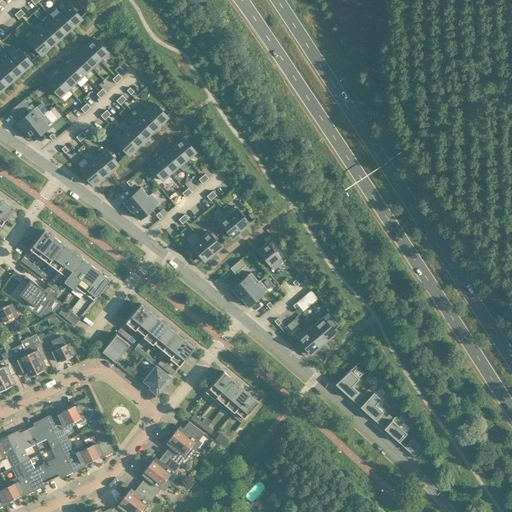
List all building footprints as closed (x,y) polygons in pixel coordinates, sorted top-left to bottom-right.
[(69,4),(61,11),(74,26),(82,19),(69,4)] [(61,11),(52,18),(66,34),(74,26),(61,11)] [(52,18),(44,26),(58,41),(66,34),(52,18)] [(44,26),(36,33),(49,48),(58,41),(44,26)] [(36,33),(28,40),(41,55),(49,48),(36,33)] [(94,37),(86,45),(100,60),(108,52),(94,37)] [(86,45),(78,52),(92,67),(100,60),(86,45)] [(19,48),(10,55),(24,71),(32,63),(19,48)] [(78,52),(70,60),(84,75),(92,67),(78,52)] [(10,55),(2,63),(16,78),(24,71),(10,55)] [(70,60),(62,67),(76,82),(84,75),(70,60)] [(2,63),(0,64),(0,76),(7,85),(16,78),(2,63)] [(62,67),(54,75),(68,90),(76,82),(62,67)] [(54,75),(46,82),(60,97),(68,90),(54,75)] [(24,99),(9,111),(15,118),(17,117),(19,120),(17,122),(24,131),(26,131),(43,115),(45,114),(44,113),(47,111),(41,102),(28,112),(25,108),(29,105),(24,99)] [(154,103),(146,110),(160,125),(168,117),(154,103)] [(146,110),(138,118),(152,132),(160,125),(146,110)] [(43,115),(26,131),(33,139),(52,123),(51,122),(45,114),(43,115)] [(138,118),(131,125),(144,140),(152,132),(138,118)] [(131,125),(123,133),(137,148),(144,140),(131,125)] [(123,133),(115,141),(129,155),(137,148),(123,133)] [(183,136),(174,143),(187,159),(196,152),(183,136)] [(174,143),(166,151),(179,166),(187,159),(174,143)] [(106,149),(97,156),(110,171),(118,164),(106,149)] [(166,151),(158,158),(171,173),(179,166),(166,151)] [(97,156),(88,163),(101,178),(110,171),(97,156)] [(158,158),(149,165),(162,180),(171,173),(158,158)] [(88,163),(80,170),(93,185),(101,178),(88,163)] [(141,187),(123,201),(131,211),(132,210),(148,196),(141,187)] [(148,196),(132,210),(140,219),(159,202),(151,193),(148,196)] [(4,200),(0,206),(0,224),(1,225),(14,207),(7,203),(4,202),(4,200)] [(235,206),(226,213),(241,230),(249,223),(235,206)] [(225,211),(216,218),(232,237),(241,230),(226,213),(225,211)] [(44,229),(29,249),(39,256),(54,236),(53,237),(50,235),(44,229)] [(208,231),(200,238),(212,254),(221,246),(208,231)] [(225,232),(221,235),(225,240),(229,236),(225,232)] [(54,236),(39,256),(48,263),(63,243),(62,244),(59,242),(54,236)] [(200,238),(191,245),(202,259),(204,261),(212,254),(200,238)] [(257,250),(273,269),(283,261),(282,260),(286,257),(273,239),(268,244),(267,242),(257,250)] [(63,243),(48,263),(57,270),(72,250),(71,251),(68,248),(63,243)] [(72,250),(57,270),(66,277),(80,258),(77,255),(72,250)] [(21,260),(30,267),(32,264),(23,257),(21,260)] [(66,277),(63,281),(73,288),(75,286),(91,264),(90,264),(89,265),(87,262),(81,257),(80,258),(66,277)] [(240,259),(230,268),(235,273),(245,265),(240,259)] [(39,274),(42,271),(32,264),(30,267),(39,274)] [(91,264),(75,286),(84,293),(100,271),(99,272),(96,269),(91,264)] [(42,271),(39,274),(46,279),(48,275),(42,271)] [(100,271),(84,293),(93,300),(109,279),(103,275),(99,273),(100,271)] [(251,272),(231,288),(239,298),(240,297),(240,296),(258,281),(251,272)] [(258,281),(240,296),(240,297),(248,305),(267,289),(267,288),(273,283),(266,274),(259,280),(258,281)] [(23,288),(18,294),(25,299),(27,300),(36,307),(39,302),(44,306),(45,305),(53,294),(56,291),(52,288),(48,285),(44,290),(43,289),(30,279),(23,288)] [(311,290),(306,294),(312,302),(317,298),(311,290)] [(63,302),(53,294),(45,305),(55,312),(63,302)] [(38,315),(44,306),(39,302),(36,307),(27,300),(23,306),(38,315)] [(0,321),(2,320),(3,321),(5,320),(14,315),(13,315),(17,313),(12,303),(8,305),(8,304),(0,307),(0,321)] [(141,303),(125,322),(134,329),(134,330),(150,310),(149,311),(146,309),(141,303)] [(38,315),(43,319),(55,312),(45,305),(44,306),(38,315)] [(325,306),(313,314),(317,320),(329,312),(325,306)] [(62,308),(59,312),(65,317),(67,314),(68,313),(62,308)] [(150,310),(134,330),(135,330),(136,328),(144,335),(143,336),(143,337),(159,318),(153,314),(149,312),(150,311),(150,310)] [(80,318),(77,316),(70,311),(68,313),(67,314),(65,317),(74,325),(80,318)] [(55,315),(47,319),(50,324),(54,322),(59,327),(63,322),(55,315)] [(322,317),(314,324),(327,340),(335,332),(333,330),(338,326),(332,317),(331,317),(326,321),(324,318),(322,317)] [(152,344),(167,325),(166,326),(159,318),(143,337),(152,344)] [(306,331),(305,331),(318,347),(327,340),(314,324),(306,331)] [(167,325),(152,344),(154,343),(162,349),(160,352),(176,332),(170,328),(167,326),(168,325),(167,325)] [(118,331),(125,337),(127,334),(120,328),(118,331)] [(304,329),(295,336),(308,352),(310,354),(318,347),(305,331),(306,331),(304,329)] [(169,359),(185,339),(184,340),(176,332),(160,352),(169,359)] [(40,341),(38,336),(36,333),(21,340),(22,343),(24,347),(34,342),(35,344),(40,341)] [(44,333),(38,336),(40,341),(46,353),(51,350),(53,354),(57,361),(60,359),(61,360),(71,355),(71,354),(75,352),(70,342),(66,344),(66,343),(62,335),(52,341),(53,342),(49,344),(46,338),(44,333)] [(129,344),(116,333),(102,351),(115,362),(129,344)] [(127,334),(125,337),(132,343),(134,339),(127,334)] [(0,339),(6,351),(10,349),(10,348),(11,348),(6,336),(0,339)] [(179,366),(194,346),(184,340),(185,339),(169,359),(170,359),(179,366)] [(34,342),(24,347),(25,349),(36,372),(42,369),(42,368),(46,366),(43,359),(41,355),(46,353),(40,341),(35,344),(34,342)] [(24,347),(22,343),(11,348),(10,348),(10,349),(13,354),(15,353),(25,349),(24,347)] [(357,348),(360,352),(366,348),(362,343),(357,348)] [(10,349),(6,351),(9,356),(15,368),(20,365),(22,370),(25,376),(29,375),(36,372),(25,349),(15,353),(13,354),(10,349)] [(3,359),(0,360),(0,377),(5,387),(11,384),(11,383),(15,382),(11,375),(9,371),(15,368),(9,356),(4,359),(3,359)] [(125,369),(128,373),(129,372),(133,367),(134,367),(130,363),(125,369)] [(157,391),(169,377),(155,365),(143,380),(150,386),(149,387),(155,392),(156,391),(157,391)] [(133,367),(129,372),(134,376),(139,371),(133,367)] [(350,370),(335,384),(351,398),(358,391),(352,385),(359,378),(350,370)] [(223,371),(205,392),(214,399),(232,378),(231,379),(228,376),(223,371)] [(232,378),(214,399),(223,407),(241,386),(240,385),(239,386),(237,383),(232,378)] [(241,386),(223,407),(231,414),(249,393),(243,389),(240,387),(241,386)] [(358,391),(351,398),(360,406),(369,396),(364,392),(362,395),(358,391)] [(369,396),(360,406),(375,420),(383,411),(375,404),(381,398),(373,392),(369,396)] [(249,393),(231,414),(240,421),(258,400),(252,396),(248,394),(249,393)] [(77,404),(68,408),(75,424),(86,419),(91,428),(100,424),(87,397),(76,402),(77,404)] [(57,411),(47,416),(60,443),(69,439),(64,429),(75,424),(68,408),(58,413),(57,411)] [(375,420),(379,424),(386,417),(387,415),(383,411),(375,420)] [(190,418),(196,422),(199,419),(194,414),(190,418)] [(390,421),(383,428),(398,442),(406,433),(399,426),(401,424),(395,415),(393,418),(390,421)] [(37,423),(28,428),(36,443),(47,438),(51,448),(60,443),(47,416),(36,421),(37,423)] [(383,428),(390,421),(386,417),(379,424),(383,428)] [(177,428),(173,434),(189,447),(194,441),(193,440),(195,438),(198,441),(204,433),(189,421),(188,421),(189,421),(183,428),(180,426),(178,428),(177,428)] [(205,430),(208,425),(202,421),(199,425),(205,430)] [(113,451),(100,424),(91,428),(95,438),(84,443),(92,459),(101,454),(102,456),(113,451)] [(208,425),(205,430),(210,434),(213,430),(208,425)] [(18,430),(7,436),(21,463),(29,458),(25,449),(36,443),(28,428),(19,432),(18,430)] [(220,432),(215,439),(219,442),(224,435),(220,432)] [(170,445),(165,452),(180,464),(185,457),(182,454),(184,452),(185,452),(189,447),(173,434),(168,439),(169,440),(166,443),(170,445)] [(0,460),(7,457),(12,467),(21,463),(7,436),(0,439),(0,460)] [(69,439),(60,443),(73,470),(84,465),(83,463),(92,459),(84,443),(74,448),(69,439)] [(408,442),(404,447),(406,448),(407,449),(417,458),(423,451),(413,441),(410,444),(408,442)] [(73,470),(60,443),(51,448),(56,457),(45,462),(53,478),(62,474),(63,475),(73,470)] [(153,459),(148,465),(165,478),(169,472),(171,469),(174,472),(180,464),(165,452),(159,460),(155,457),(153,460),(153,459)] [(29,458),(21,463),(34,490),(44,485),(43,483),(53,478),(45,462),(34,468),(29,458)] [(34,490),(21,463),(12,467),(16,476),(5,482),(13,498),(22,493),(23,495),(34,490)] [(146,477),(140,484),(155,495),(161,488),(158,485),(160,483),(165,478),(148,465),(144,471),(142,474),(146,477)] [(0,506),(5,504),(4,502),(13,498),(5,482),(0,484),(0,506)] [(128,490),(124,496),(140,509),(145,503),(144,503),(146,501),(149,503),(155,495),(140,484),(135,491),(131,488),(129,491),(128,490)] [(274,491),(269,497),(275,503),(274,505),(277,508),(279,506),(281,499),(275,494),(275,493),(274,491)] [(110,508),(112,511),(138,511),(140,509),(124,496),(119,502),(120,502),(118,505),(121,508),(112,511),(110,508)] [(283,503),(279,511),(287,511),(290,508),(283,503)]
